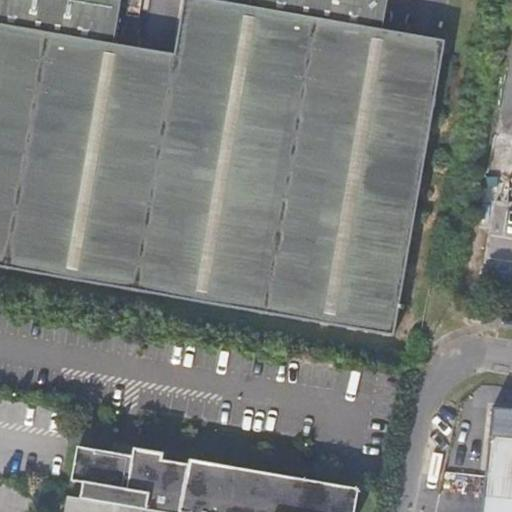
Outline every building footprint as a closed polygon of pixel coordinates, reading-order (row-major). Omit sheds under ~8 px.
[(0,0),(0,267),(394,336),(443,50),(378,39),(384,0),(252,0),(250,16),(185,5),(175,64),(109,53),(116,14),(35,0),(0,0)] [(511,511),(511,408),(493,406),(485,497),(483,511),(511,511)] [(114,442),(112,453),(122,455),(123,448),(151,453),(150,460),(154,460),(156,449),(114,442)] [(75,499),(72,511),(354,511),(359,489),(178,459),(177,464),(150,460),(151,453),(123,448),(122,455),(89,449),(77,447),(71,481),(83,484),(81,500),(75,499)] [(72,511),(75,499),(69,497),(66,511),(72,511)]
